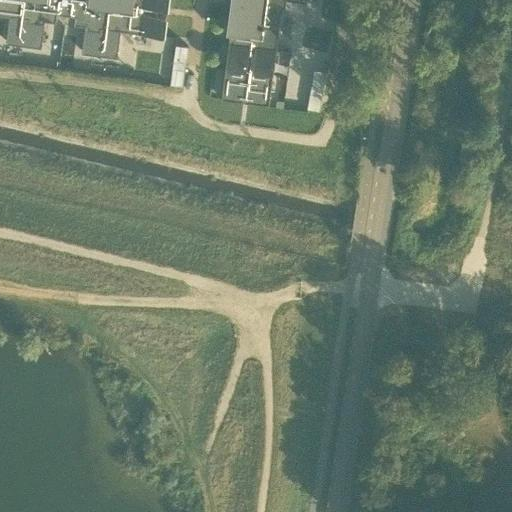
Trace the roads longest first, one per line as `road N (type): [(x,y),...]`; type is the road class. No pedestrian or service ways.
road 1 (residential): [(370,290),(446,297),(462,289),(511,71)]
road 2 (residential): [(396,109),(339,99),(318,141),(213,125),(194,101)]
road 3 (unclassified): [(335,511),(370,290)]
road 4 (residential): [(194,101),(0,75)]
road 5 (residential): [(370,290),(396,109)]
